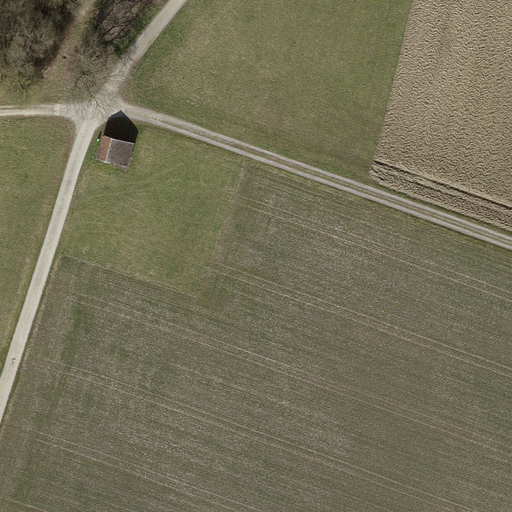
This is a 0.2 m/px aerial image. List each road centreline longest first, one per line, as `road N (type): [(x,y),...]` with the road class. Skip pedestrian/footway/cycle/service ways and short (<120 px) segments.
road 1 (track): [(98,108),(149,115),(511,245)]
road 2 (track): [(98,108),(0,398)]
road 3 (track): [(180,0),(98,108)]
